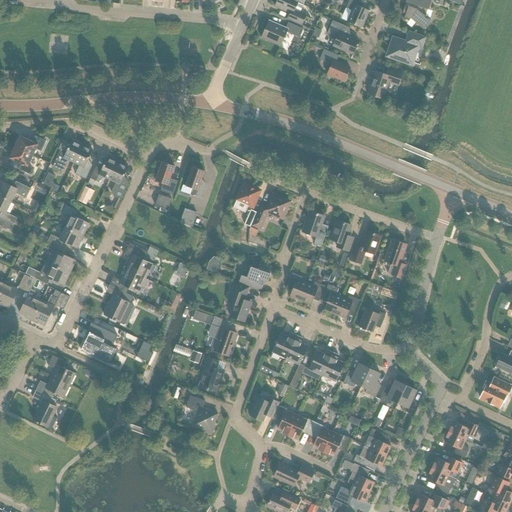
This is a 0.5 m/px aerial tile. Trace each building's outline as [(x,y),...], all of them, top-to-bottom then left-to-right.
[(298,2),(292,0),(277,0),(275,6),(290,13),(287,19),(301,25),(306,15),(300,12),(303,5),(298,2)] [(364,1),(360,0),(349,0),(346,8),(352,11),(347,21),(343,19),(343,20),(363,29),(370,11),(362,7),(364,1)] [(428,9),(431,0),(405,0),(405,2),(409,3),(404,17),(405,17),(405,16),(411,18),(423,28),(423,29),(431,20),(428,18),(426,16),(426,17),(425,16),(427,9),(428,9)] [(285,29),(272,23),(268,21),(261,37),(281,46),(287,32),(300,38),(303,29),(288,22),(285,29)] [(346,26),(333,21),(327,33),(336,37),(333,46),(353,55),(357,46),(358,44),(359,41),(342,34),(346,26)] [(403,63),(404,62),(412,64),(418,47),(422,48),(425,37),(409,32),(406,42),(393,38),(387,56),(398,60),(398,61),(403,63)] [(344,81),(350,68),(336,62),(339,56),(324,49),(319,60),(331,65),(327,74),(344,81)] [(399,84),(403,73),(388,68),(386,75),(375,71),(368,94),(383,99),(389,80),(399,84)] [(20,136),(15,147),(33,155),(36,149),(41,152),(46,141),(35,136),(32,141),(20,136)] [(68,160),(74,163),(82,145),(72,140),(70,144),(63,140),(58,149),(60,150),(52,167),(62,172),(68,160)] [(82,145),(74,163),(79,165),(75,174),(86,179),(92,165),(87,163),(93,150),(82,145)] [(33,155),(15,147),(9,158),(21,164),(19,169),(30,175),(33,169),(28,167),(33,155)] [(109,180),(118,162),(107,157),(101,170),(96,167),(90,178),(99,183),(104,177),(109,180)] [(128,167),(118,162),(109,180),(116,183),(112,192),(113,195),(121,199),(129,183),(122,180),(128,167)] [(175,166),(162,162),(155,181),(163,183),(161,189),(174,193),(178,181),(170,179),(175,166)] [(200,184),(205,171),(192,167),(185,186),(192,188),(190,194),(202,198),(206,186),(200,184)] [(51,181),(45,179),(43,184),(48,187),(51,181)] [(0,195),(11,201),(15,193),(26,198),(31,189),(29,188),(16,181),(13,187),(0,180),(0,195)] [(260,191),(244,184),(236,200),(249,206),(246,212),(249,213),(244,224),(250,227),(257,212),(252,210),(260,191)] [(94,191),(85,187),(79,201),(86,205),(88,200),(90,200),(94,191)] [(155,205),(168,210),(171,199),(159,194),(155,205)] [(290,202),(273,194),(267,208),(261,206),(262,205),(261,205),(256,216),(252,226),(261,230),(265,220),(268,212),(282,218),(290,202)] [(6,212),(11,201),(0,195),(0,210),(1,211),(0,213),(0,217),(14,224),(17,218),(6,212)] [(70,216),(65,227),(84,236),(90,224),(75,217),(78,211),(63,204),(60,211),(70,216)] [(180,223),(192,227),(197,212),(185,208),(180,223)] [(325,216),(309,211),(302,232),(316,237),(314,244),(321,247),(328,226),(322,224),(325,216)] [(11,230),(14,224),(0,217),(0,230),(2,226),(11,230)] [(351,225),(337,220),(330,240),(338,243),(337,247),(348,251),(352,239),(347,237),(351,225)] [(84,236),(65,227),(59,239),(51,234),(48,241),(61,247),(63,241),(78,248),(84,236)] [(258,231),(250,227),(249,230),(249,234),(255,237),(258,231)] [(381,236),(367,231),(361,247),(354,245),(349,260),(360,264),(365,252),(374,255),(381,236)] [(407,245),(392,240),(384,261),(391,264),(388,274),(402,279),(406,265),(400,263),(407,245)] [(51,250),(46,261),(70,273),(76,261),(58,252),(61,247),(48,241),(45,247),(51,250)] [(280,243),(276,242),(273,243),(271,248),(277,250),(280,243)] [(127,269),(146,278),(156,258),(152,257),(149,263),(144,260),(148,252),(130,243),(125,254),(124,255),(125,254),(132,257),(127,269)] [(339,266),(343,267),(348,255),(344,253),(339,266)] [(218,272),(223,273),(224,269),(234,272),(236,264),(221,260),(218,272)] [(64,285),(70,273),(46,261),(40,273),(34,269),(30,276),(36,278),(47,284),(50,278),(64,285)] [(206,269),(215,273),(218,265),(209,262),(206,269)] [(271,268),(260,263),(258,269),(251,267),(247,277),(242,275),(239,283),(261,291),(263,284),(267,282),(270,274),(269,273),(271,268)] [(113,277),(110,285),(126,293),(129,288),(139,292),(146,278),(127,269),(121,281),(113,277)] [(290,296),(300,300),(307,283),(301,281),(303,277),(292,273),(286,288),(292,291),(290,296)] [(18,287),(24,290),(30,277),(24,275),(18,287)] [(25,317),(31,320),(41,301),(33,297),(35,291),(31,289),(36,278),(30,276),(30,277),(24,290),(29,293),(19,313),(26,316),(25,317)] [(351,277),(349,283),(355,285),(357,280),(351,277)] [(249,287),(235,282),(228,302),(234,304),(230,316),(244,321),(251,303),(244,300),(249,287)] [(307,283),(300,300),(311,305),(313,299),(319,301),(325,286),(314,282),(313,286),(307,283)] [(5,283),(0,293),(0,304),(2,306),(2,304),(9,307),(18,289),(5,283)] [(324,310),(335,314),(342,297),(336,295),(338,289),(328,284),(321,302),(327,304),(324,310)] [(123,299),(126,293),(110,285),(106,292),(113,296),(104,315),(121,323),(131,303),(123,299)] [(41,301),(31,320),(38,323),(38,322),(45,325),(55,305),(63,309),(70,297),(61,292),(58,298),(51,295),(47,304),(41,301)] [(342,297),(335,314),(346,319),(348,313),(354,315),(360,300),(349,296),(348,300),(342,297)] [(499,307),(504,309),(507,301),(503,299),(499,307)] [(165,301),(162,307),(169,310),(172,304),(165,301)] [(379,314),(367,309),(360,327),(372,331),(374,326),(380,328),(386,314),(380,312),(379,314)] [(212,325),(209,336),(218,339),(214,350),(229,356),(237,334),(227,330),(229,322),(215,317),(212,325)] [(90,332),(81,350),(96,357),(107,363),(108,362),(104,360),(110,347),(114,348),(115,348),(112,346),(117,335),(91,323),(87,331),(90,332)] [(273,352),(286,358),(296,336),(290,333),(288,337),(281,334),(273,352)] [(296,336),(286,358),(299,365),(308,347),(301,343),(303,339),(296,336)] [(151,345),(143,341),(137,355),(136,356),(138,356),(148,361),(149,362),(149,361),(153,353),(148,351),(151,345)] [(309,369),(322,375),(333,353),(326,350),(324,354),(317,351),(309,368),(305,366),(302,373),(306,375),(309,369)] [(202,354),(193,351),(189,361),(198,364),(202,354)] [(511,351),(508,357),(502,354),(496,366),(511,374),(511,351)] [(333,353),(322,375),(335,382),(344,363),(337,360),(339,356),(333,353)] [(52,376),(70,385),(76,374),(66,369),(68,363),(53,356),(48,365),(55,369),(52,376)] [(219,361),(205,356),(200,368),(205,369),(199,387),(215,393),(220,379),(221,379),(224,371),(216,368),(219,361)] [(356,384),(361,386),(370,369),(358,363),(358,364),(359,364),(354,374),(349,371),(343,383),(354,387),(356,384)] [(276,378),(278,374),(261,365),(259,370),(276,378)] [(370,369),(361,386),(367,389),(365,393),(376,398),(381,386),(375,383),(380,374),(381,374),(370,369)] [(40,381),(36,390),(51,398),(54,392),(64,397),(70,385),(52,376),(48,385),(40,381)] [(491,385),(488,383),(480,398),(499,407),(506,393),(508,393),(511,386),(494,378),(491,385)] [(392,401),(398,403),(406,385),(395,380),(395,381),(391,391),(385,388),(380,399),(390,404),(392,401)] [(288,386),(282,383),(279,389),(281,390),(279,395),(283,397),(288,386)] [(303,385),(298,383),(295,388),(301,391),(303,385)] [(406,385),(398,403),(403,406),(401,410),(412,415),(417,403),(412,400),(416,391),(417,391),(406,385)] [(181,389),(174,386),(170,396),(177,398),(181,389)] [(51,398),(36,390),(32,397),(42,402),(33,420),(48,427),(57,407),(53,406),(56,400),(51,398)] [(205,401),(190,396),(186,407),(197,411),(192,426),(204,430),(203,431),(212,434),(215,426),(214,425),(218,414),(203,408),(205,401)] [(267,401),(258,397),(250,416),(262,421),(267,411),(273,414),(278,402),(269,398),(267,401)] [(287,435),(297,415),(286,411),(287,409),(280,406),(274,418),(281,421),(278,429),(283,431),(282,433),(287,435)] [(369,416),(363,413),(361,419),(366,422),(369,416)] [(309,435),(315,422),(308,419),(307,420),(297,415),(287,435),(293,438),(294,436),(299,438),(302,431),(309,435)] [(383,420),(376,417),(373,425),(379,428),(383,420)] [(323,426),(315,422),(309,435),(317,438),(313,445),(318,447),(317,449),(323,452),(332,432),(322,427),(323,426)] [(451,427),(449,431),(466,439),(468,434),(474,437),(479,427),(468,422),(466,427),(454,422),(452,427),(451,427)] [(404,430),(398,428),(395,434),(402,437),(404,430)] [(372,429),(364,446),(386,456),(391,446),(385,443),(388,436),(372,429)] [(466,439),(449,431),(446,436),(447,437),(444,442),(457,447),(454,453),(465,458),(469,449),(463,445),(466,439)] [(343,437),(332,432),(323,452),(329,455),(330,453),(334,455),(338,448),(345,451),(346,449),(349,451),(353,443),(350,441),(351,439),(343,435),(343,437)] [(497,432),(493,439),(498,442),(502,435),(497,432)] [(491,444),(486,441),(483,447),(488,450),(491,444)] [(502,457),(510,460),(511,461),(511,442),(506,452),(502,457)] [(386,456),(364,446),(360,456),(357,455),(354,461),(375,471),(378,465),(382,467),(386,456)] [(434,463),(432,468),(449,476),(455,479),(458,480),(461,473),(459,472),(463,463),(448,457),(446,462),(437,458),(435,463),(434,463)] [(511,461),(510,460),(510,461),(502,457),(501,464),(497,473),(507,478),(510,473),(511,473),(511,461)] [(353,485),(370,493),(374,482),(365,478),(369,470),(354,463),(350,471),(352,472),(347,482),(353,485)] [(298,472),(280,464),(274,476),(294,486),(298,477),(309,483),(314,472),(301,466),(298,472)] [(479,470),(472,467),(470,473),(476,475),(479,470)] [(430,473),(428,478),(440,484),(437,489),(448,494),(452,486),(455,479),(449,476),(432,468),(429,473),(430,473)] [(485,493),(510,504),(511,499),(511,493),(503,489),(506,481),(495,476),(489,488),(490,489),(485,493)] [(365,503),(370,493),(353,485),(350,491),(341,487),(336,498),(349,504),(352,497),(365,503)] [(285,499),(273,493),(268,503),(269,503),(267,506),(279,511),(287,511),(290,507),(296,509),(300,500),(288,494),(285,499)] [(480,509),(485,511),(499,511),(500,511),(499,511),(506,511),(510,504),(485,493),(482,498),(484,500),(480,509)] [(415,504),(431,511),(442,511),(444,509),(446,509),(450,501),(434,494),(431,499),(420,494),(418,499),(417,499),(415,504)] [(465,503),(471,505),(474,498),(469,495),(465,503)] [(314,504),(304,500),(303,503),(313,507),(310,511),(316,511),(319,507),(314,505),(314,504)] [(345,511),(348,506),(335,500),(332,507),(335,509),(333,511),(345,511)]
